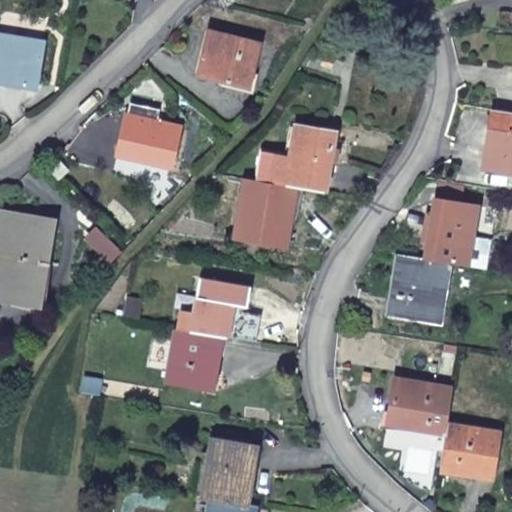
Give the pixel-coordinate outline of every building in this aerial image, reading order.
[(259,44),(209,32),(198,75),(249,87),(259,44)] [(46,44),(0,35),(0,81),(39,88),(46,44)] [(126,115),(122,136),(142,141),(139,154),(138,159),(171,166),(180,128),(158,122),(160,113),(132,107),(129,115),(126,115)] [(511,113),(496,111),(487,168),(511,172),(511,113)] [(298,189),(325,193),(335,134),(298,127),(292,155),(263,150),(256,182),(298,189)] [(142,141),(122,136),(118,150),(139,154),(142,141)] [(287,245),(298,189),(256,182),(246,180),(236,237),(287,245)] [(452,263),(469,266),(474,238),(478,208),(436,201),(426,259),(452,263)] [(55,220),(0,211),(0,213),(0,298),(35,305),(42,264),(47,265),(55,220)] [(89,242),(111,264),(121,253),(100,232),(89,242)] [(469,266),(489,270),(494,241),(474,238),(469,266)] [(426,259),(399,255),(390,314),(442,323),(452,263),(426,259)] [(221,338),(229,339),(234,305),(249,307),(252,287),(207,280),(201,314),(182,310),(179,330),(197,333),(221,338)] [(212,387),(221,338),(197,333),(179,330),(177,330),(168,379),(212,387)] [(449,424),(455,390),(398,379),(390,423),(447,434),(449,424)] [(447,434),(441,469),(493,479),(501,434),(449,424),(447,434)] [(212,440),(202,499),(211,501),(247,507),(256,448),(212,440)] [(247,507),(211,501),(209,511),(257,511),(258,509),(247,507)]
